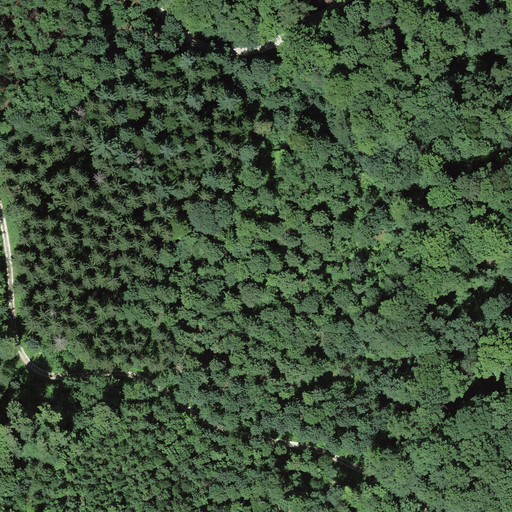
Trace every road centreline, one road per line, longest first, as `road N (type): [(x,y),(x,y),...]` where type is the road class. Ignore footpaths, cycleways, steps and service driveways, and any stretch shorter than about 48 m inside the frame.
road 1 (track): [(0,211),(15,341),(36,371),(141,376),(211,425),(320,449),(435,511)]
road 2 (track): [(151,0),(194,42),(244,52),(270,46),(344,0)]
